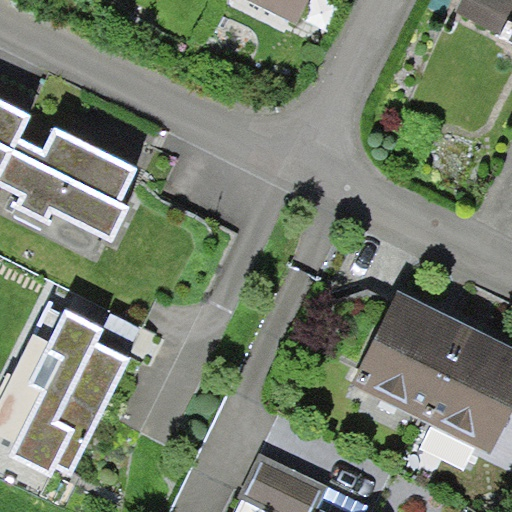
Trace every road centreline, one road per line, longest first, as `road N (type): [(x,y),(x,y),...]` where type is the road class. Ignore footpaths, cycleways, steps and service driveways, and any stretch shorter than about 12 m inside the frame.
road 1 (residential): [(310,177),(0,17)]
road 2 (residential): [(511,271),(310,177)]
road 3 (residential): [(310,177),(395,0)]
